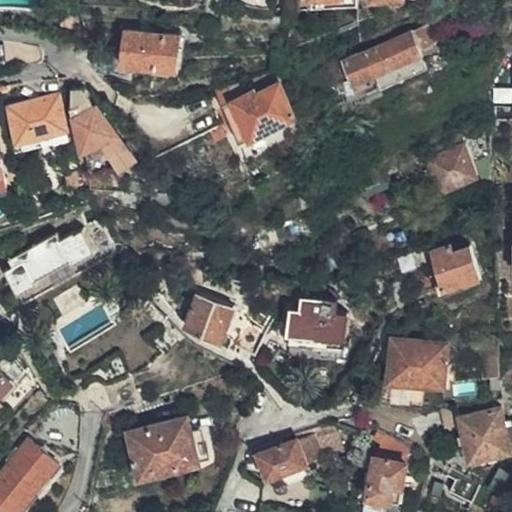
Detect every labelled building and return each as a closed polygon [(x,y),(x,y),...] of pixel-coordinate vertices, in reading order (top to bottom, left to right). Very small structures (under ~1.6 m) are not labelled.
[(430,11),(426,13),(417,18),(422,29),(426,27),(435,23),(430,11)] [(435,45),(426,27),(422,29),(347,60),(356,80),(420,54),(419,51),(435,45)] [(96,68),(97,70),(120,71),(122,62),(176,67),(180,33),(127,28),(124,52),(96,50),(96,68)] [(242,79),(226,86),(232,99),(219,104),(237,140),(250,133),(292,113),(273,72),(242,79)] [(83,87),(71,89),(74,112),(83,151),(102,143),(123,167),(138,157),(99,109),(83,87)] [(68,130),(59,95),(9,109),(18,143),(68,130)] [(498,131),(496,114),(488,115),(488,127),(489,132),(494,131),(498,131)] [(511,129),(498,131),(494,131),(496,142),(511,140),(511,129)] [(511,140),(496,142),(498,163),(511,161),(511,140)] [(477,177),(463,147),(428,162),(442,191),(477,177)] [(423,165),(420,154),(401,162),(406,172),(423,165)] [(24,303),(92,267),(75,234),(61,240),(63,245),(58,247),(53,236),(30,248),(36,259),(27,264),(26,261),(7,271),(24,303)] [(482,278),(471,246),(464,248),(461,241),(433,250),(446,288),(466,282),(467,284),(482,278)] [(198,296),(188,325),(222,341),(234,310),(198,296)] [(339,313),(339,301),(305,299),(305,310),(293,309),(293,323),(287,322),(286,341),(292,342),(292,343),(343,349),(344,347),(351,346),(353,328),(348,327),(348,313),(339,313)] [(253,355),(260,338),(244,329),(237,347),(253,355)] [(501,379),(499,338),(484,339),(486,380),(501,379)] [(447,384),(450,344),(394,339),(392,380),(447,384)] [(0,396),(28,370),(17,349),(0,365),(0,396)] [(130,377),(107,387),(117,414),(142,405),(141,400),(152,395),(146,380),(133,384),(130,377)] [(458,406),(444,409),(445,414),(437,417),(442,431),(463,426),(462,420),(458,406)] [(462,420),(463,426),(472,461),(511,452),(509,442),(505,425),(502,411),(462,420)] [(200,463),(191,433),(187,418),(129,435),(142,480),(200,463)] [(191,433),(200,463),(211,459),(202,430),(191,433)] [(308,465),(303,449),(330,437),(327,431),(260,456),(269,478),(308,465)] [(20,511),(59,465),(30,442),(0,477),(0,511),(20,511)] [(399,504),(407,469),(407,465),(375,459),(368,498),(399,504)] [(458,475),(450,493),(472,503),(481,486),(458,475)] [(368,498),(365,511),(397,511),(399,504),(368,498)]
